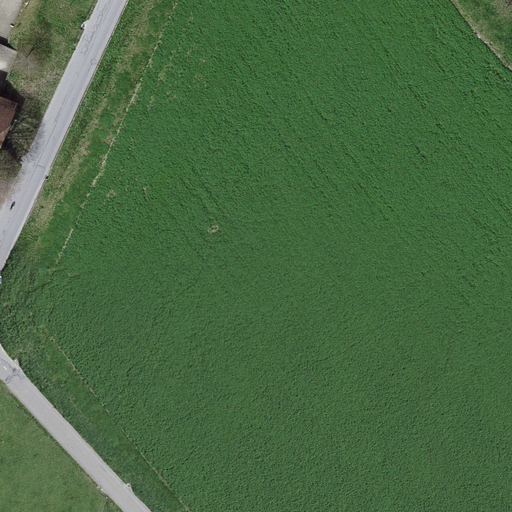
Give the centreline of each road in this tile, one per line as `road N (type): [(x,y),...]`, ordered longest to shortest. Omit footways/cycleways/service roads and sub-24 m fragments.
road 1 (tertiary): [(0,247),(112,0)]
road 2 (unclassified): [(0,363),(140,511)]
